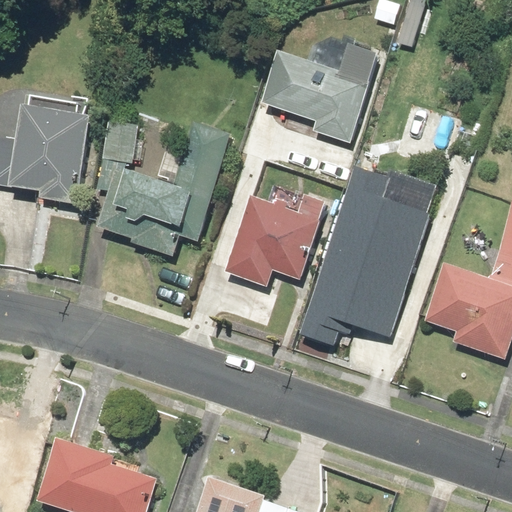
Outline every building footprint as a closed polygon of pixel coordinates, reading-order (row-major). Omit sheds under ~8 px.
[(76,43),(53,38),(48,62),(71,67),(76,43)] [(293,56),(276,102),(322,119),(320,126),(356,139),(388,54),(362,44),(350,77),(293,56)] [(396,110),(380,106),(367,148),(383,153),(396,110)] [(104,119),(34,110),(22,196),(92,205),(104,119)] [(234,139),(197,126),(182,193),(137,177),(148,127),(124,119),(103,213),(208,250),(234,139)] [(480,132),(458,128),(453,152),(476,156),(480,132)] [(360,163),(304,330),(341,342),(350,316),(395,331),(442,191),(360,163)] [(234,272),(274,292),(281,269),(312,283),(335,208),(308,195),(301,219),(257,198),(234,272)] [(511,229),(501,277),(511,279),(511,229)] [(511,288),(448,273),(432,334),(511,353),(511,288)] [(78,511),(154,511),(163,474),(116,458),(118,447),(58,427),(42,500),(78,511)] [(0,506),(19,435),(0,429),(0,506)] [(306,511),(207,469),(194,511),(306,511)]
